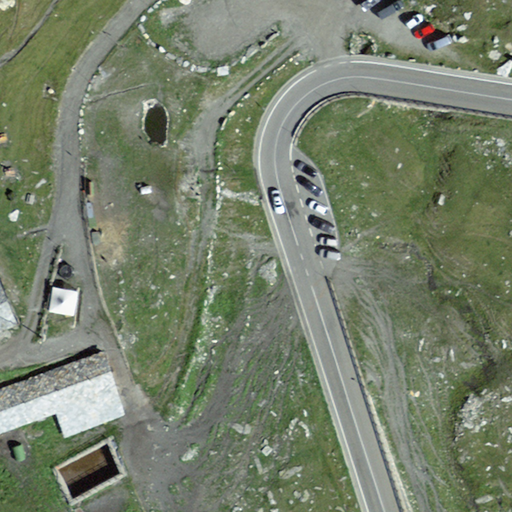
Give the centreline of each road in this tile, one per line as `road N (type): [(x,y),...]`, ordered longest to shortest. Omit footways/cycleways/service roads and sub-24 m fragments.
road 1 (tertiary): [(511,87),(338,68),(290,96),(271,138),(373,511)]
road 2 (track): [(133,0),(98,49),(85,96),(88,168),(118,325)]
